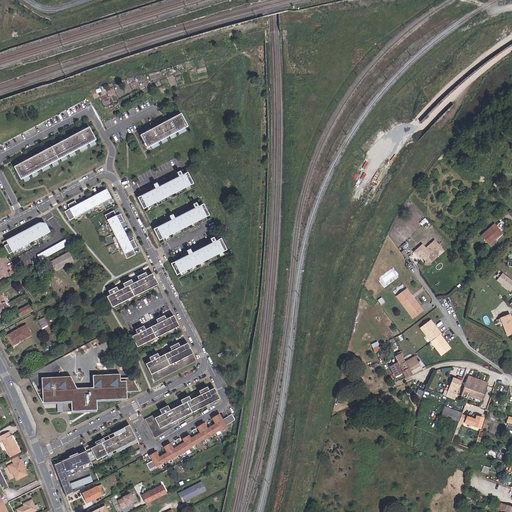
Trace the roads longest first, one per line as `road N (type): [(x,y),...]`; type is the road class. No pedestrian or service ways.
road 1 (track): [(465,83),(383,200),(352,266),(288,511)]
road 2 (residential): [(111,176),(204,366)]
road 3 (residential): [(204,366),(223,405),(157,445),(147,443),(129,407)]
road 4 (residential): [(409,265),(469,349),(500,375)]
road 5 (residential): [(103,134),(90,110),(0,157)]
